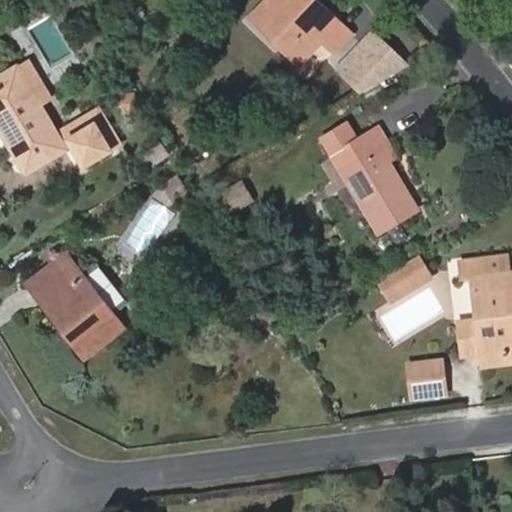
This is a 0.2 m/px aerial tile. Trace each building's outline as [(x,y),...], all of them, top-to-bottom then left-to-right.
[(330,59),(350,37),(310,0),(271,0),(252,20),(300,66),(318,48),(330,59)] [(376,24),(337,67),(372,98),(411,55),(376,24)] [(30,176),(70,152),(45,110),(55,104),(32,65),(20,72),(24,80),(0,94),(0,115),(8,128),(3,130),(30,176)] [(8,128),(0,115),(0,94),(24,80),(20,72),(0,84),(0,125),(3,130),(8,128)] [(87,169),(125,148),(104,113),(67,134),(87,169)] [(381,236),(418,213),(389,165),(398,159),(380,131),(334,159),(381,236)] [(172,205),(182,199),(172,182),(162,188),(172,205)] [(382,277),(397,302),(442,275),(427,250),(382,277)] [(511,264),(511,255),(463,263),(466,282),(475,280),(481,319),(464,321),(469,356),(487,354),(487,357),(511,352),(511,264)] [(86,361),(125,330),(67,257),(39,279),(76,326),(64,334),(86,361)] [(64,334),(76,326),(39,279),(28,288),(64,334)] [(488,367),(511,362),(511,352),(487,357),(488,367)] [(420,402),(452,397),(447,365),(415,370),(420,402)]
